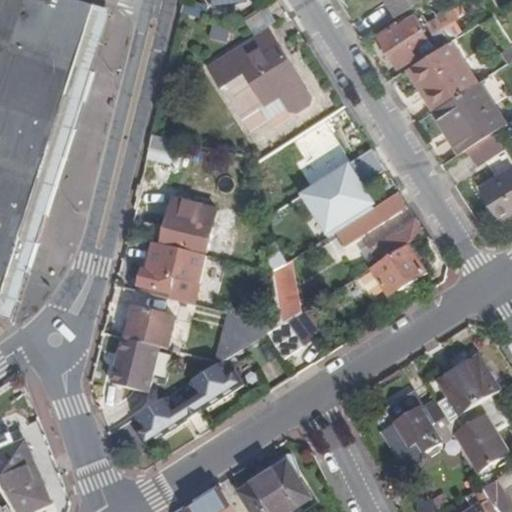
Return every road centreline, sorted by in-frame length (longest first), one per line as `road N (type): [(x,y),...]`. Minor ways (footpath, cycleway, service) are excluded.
road 1 (tertiary): [(160,0),(93,264),(56,340)]
road 2 (residential): [(488,285),(311,0)]
road 3 (residential): [(316,398),(133,511)]
road 4 (residential): [(488,285),(316,398)]
road 5 (tertiary): [(56,340),(108,511)]
road 6 (residential): [(373,511),(316,398)]
